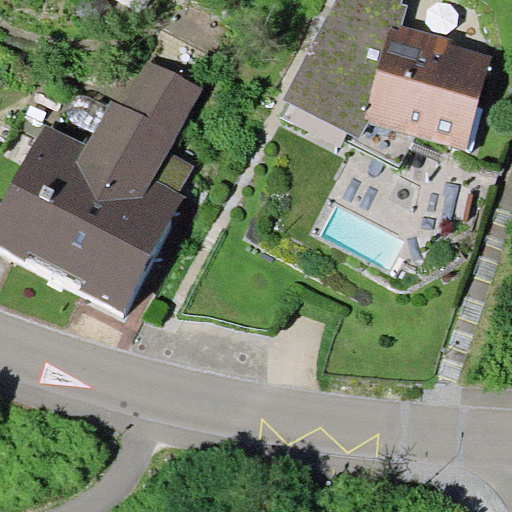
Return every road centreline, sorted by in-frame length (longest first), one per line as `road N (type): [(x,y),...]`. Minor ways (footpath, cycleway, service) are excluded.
road 1 (residential): [(0,340),(69,366),(283,418),(511,440)]
road 2 (trunk): [(84,511),(511,342)]
